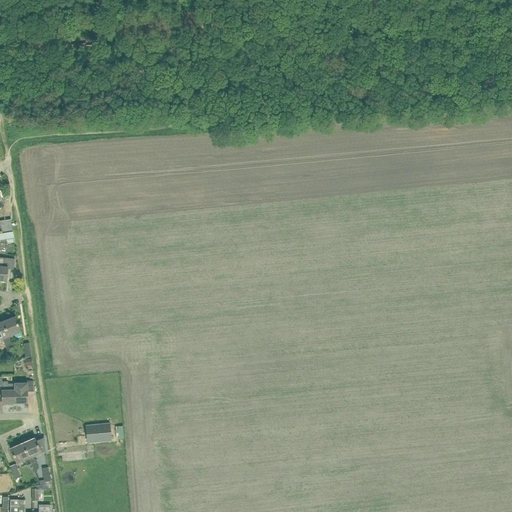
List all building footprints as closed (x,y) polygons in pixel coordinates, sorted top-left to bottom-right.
[(0,223),(3,232),(12,230),(10,219),(0,221),(0,223)] [(2,257),(2,258),(0,257),(0,280),(6,281),(7,268),(13,269),(14,258),(2,257)] [(15,317),(2,321),(8,336),(20,332),(15,317)] [(12,347),(8,336),(2,321),(0,322),(0,339),(2,338),(6,349),(12,347)] [(25,358),(31,357),(29,343),(23,344),(25,358)] [(14,384),(8,384),(8,382),(2,382),(2,377),(0,376),(0,391),(2,391),(2,404),(14,404),(14,384)] [(21,384),(14,384),(14,404),(27,403),(26,391),(33,391),(33,381),(21,381),(21,384)] [(111,440),(110,424),(85,426),(87,442),(111,440)] [(33,456),(40,453),(45,451),(43,438),(35,441),(34,438),(22,443),(28,458),(31,464),(36,462),(33,456)] [(31,464),(28,458),(22,443),(10,449),(16,464),(24,460),(27,466),(31,464)] [(15,479),(20,477),(15,464),(9,467),(15,479)] [(14,500),(14,505),(13,505),(13,511),(24,511),(25,505),(22,505),(22,500),(14,500)]
